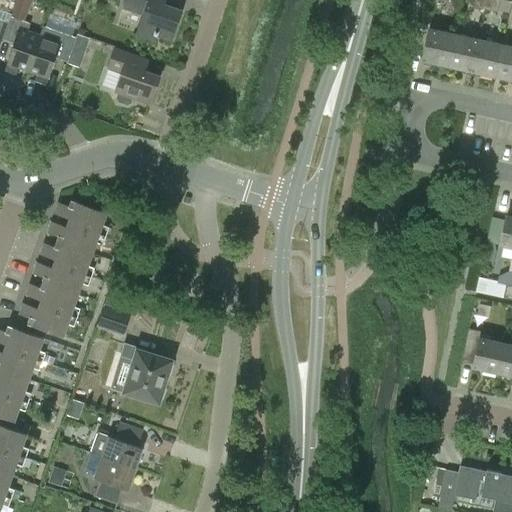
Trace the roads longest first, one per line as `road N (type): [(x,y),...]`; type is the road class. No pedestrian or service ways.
road 1 (residential): [(205,511),(234,327),(205,227),(208,179)]
road 2 (tertiary): [(291,201),(281,305),(303,414)]
road 3 (tertiary): [(303,414),(316,335),(320,206)]
road 4 (residential): [(163,164),(218,0)]
road 5 (tertiary): [(349,43),(323,87),(291,201)]
road 6 (tertiary): [(320,206),(349,43)]
road 7 (residential): [(511,172),(407,149),(419,93)]
